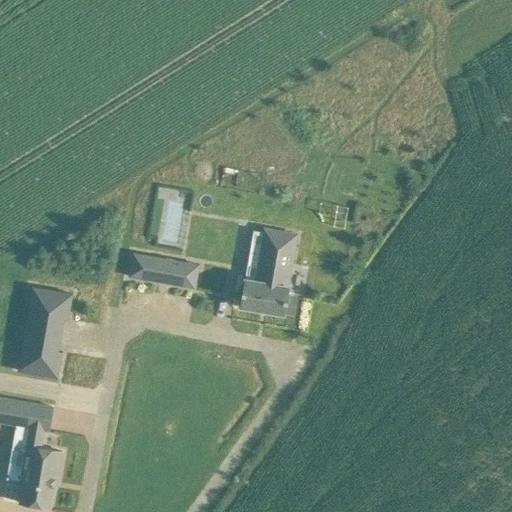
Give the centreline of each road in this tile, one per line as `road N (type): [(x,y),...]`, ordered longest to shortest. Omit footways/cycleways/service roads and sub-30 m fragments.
road 1 (unclassified): [(194,511),(288,381),(292,359),(262,343),(148,321)]
road 2 (unclassified): [(148,321),(127,323),(117,343),(85,511)]
